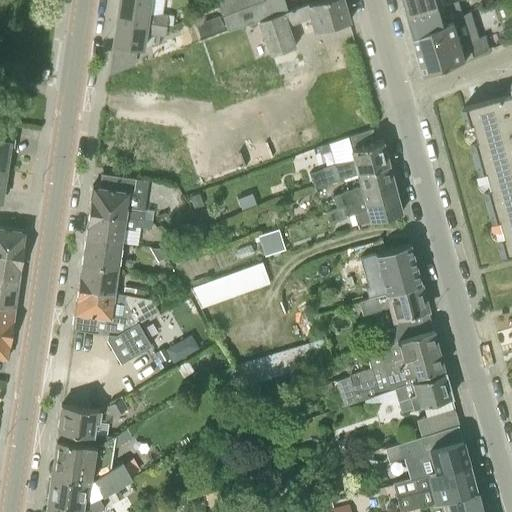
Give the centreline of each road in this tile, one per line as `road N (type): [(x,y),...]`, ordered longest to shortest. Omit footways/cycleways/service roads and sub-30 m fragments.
road 1 (residential): [(83,0),(10,511)]
road 2 (unclassified): [(511,489),(395,98)]
road 3 (unclassified): [(511,54),(395,98)]
